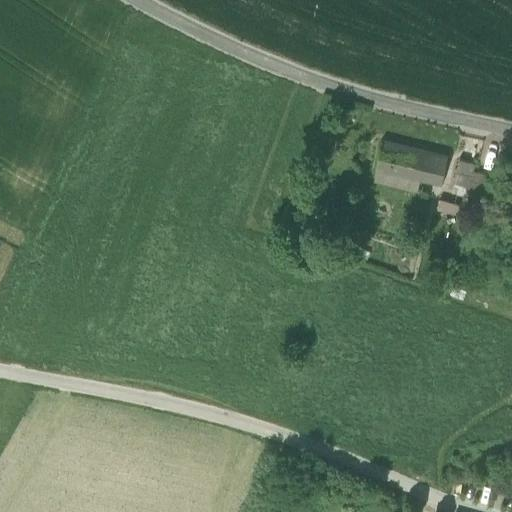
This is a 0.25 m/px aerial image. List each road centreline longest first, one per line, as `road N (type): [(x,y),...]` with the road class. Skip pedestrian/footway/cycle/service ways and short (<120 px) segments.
road 1 (unclassified): [(0,367),(158,396),(484,511)]
road 2 (unclassified): [(511,132),(372,103),(256,61),(139,0)]
